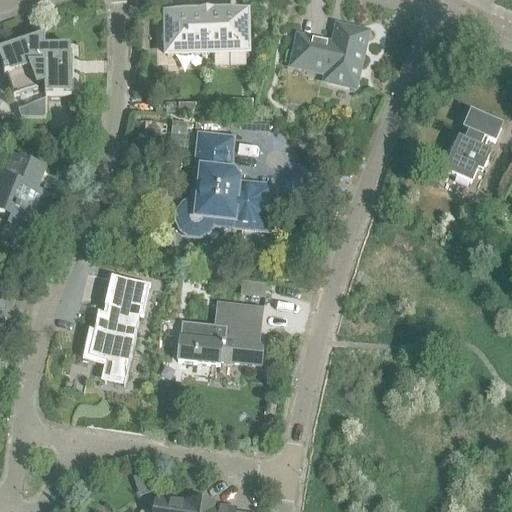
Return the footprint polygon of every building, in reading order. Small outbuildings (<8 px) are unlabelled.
[(245,18),(165,20),(166,59),(246,56),(245,18)] [(325,84),(353,90),(366,37),(337,30),(333,48),(298,40),(291,69),(326,77),(325,84)] [(70,99),(69,49),(44,49),(44,39),(44,38),(0,53),(0,65),(13,102),(44,91),(44,100),(70,99)] [(488,46),(485,52),(491,55),(494,49),(488,46)] [(231,103),(230,115),(249,116),(250,104),(231,103)] [(500,131),(478,121),(477,123),(478,123),(472,136),(466,133),(466,132),(465,131),(464,132),(463,132),(457,145),(459,145),(445,175),(470,186),(476,172),(481,174),(488,158),(482,155),(487,143),(494,146),(500,131)] [(139,126),(142,140),(161,136),(158,122),(139,126)] [(172,124),(169,150),(184,152),(187,126),(172,124)] [(231,143),(199,139),(192,204),(183,208),(178,215),(177,225),(181,233),(189,239),(198,240),(206,236),(212,229),(266,235),(270,191),(237,188),(238,184),(232,176),(228,176),(231,143)] [(45,173),(13,161),(4,182),(1,181),(0,184),(0,217),(12,222),(9,230),(28,238),(44,198),(36,195),(45,173)] [(91,348),(88,361),(112,367),(109,382),(124,385),(123,391),(122,391),(124,392),(138,328),(138,327),(139,320),(143,321),(149,289),(114,281),(108,313),(106,321),(103,320),(99,319),(97,318),(91,348)] [(181,325),(177,365),(219,370),(220,365),(260,369),(264,340),(259,340),(265,286),(242,284),(239,307),(216,305),(213,329),(181,325)] [(229,511),(217,510),(217,509),(185,505),(155,501),(155,505),(151,507),(149,511),(229,511)]
